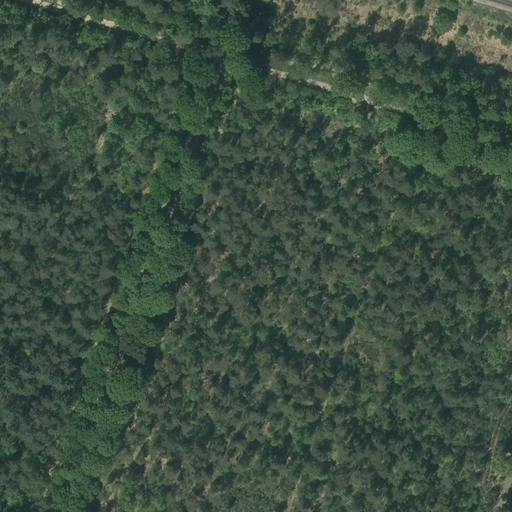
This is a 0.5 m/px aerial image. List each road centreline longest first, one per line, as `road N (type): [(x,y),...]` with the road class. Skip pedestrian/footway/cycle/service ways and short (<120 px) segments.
road 1 (track): [(224,59),(64,511)]
road 2 (track): [(224,59),(511,142)]
road 3 (track): [(26,0),(224,59)]
